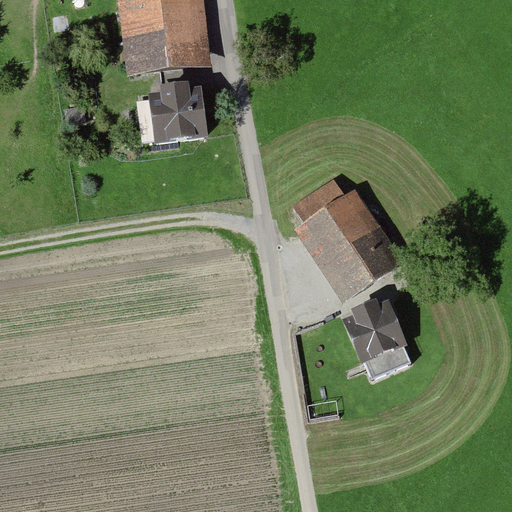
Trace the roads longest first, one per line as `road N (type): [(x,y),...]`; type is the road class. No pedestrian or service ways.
road 1 (residential): [(309,511),(222,0)]
road 2 (track): [(258,232),(209,215),(0,248)]
